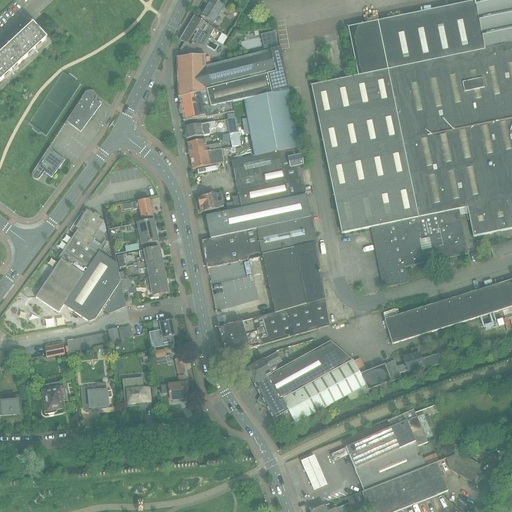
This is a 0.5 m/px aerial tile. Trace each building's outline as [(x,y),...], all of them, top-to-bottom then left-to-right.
[(210,0),(201,15),(209,21),(214,23),(225,6),(214,0),(210,0)] [(371,232),(383,290),(408,285),(404,268),(468,255),(459,211),(467,209),(473,238),(511,230),(511,0),(474,0),(475,2),(347,28),(357,78),(310,87),(341,238),(371,232)] [(194,17),(189,26),(203,35),(209,38),(214,29),(203,22),(194,17)] [(33,26),(28,31),(10,48),(8,46),(22,62),(32,53),(33,54),(34,54),(32,52),(36,49),(37,50),(36,49),(46,39),(32,24),(31,24),(33,26)] [(189,26),(180,40),(184,43),(180,50),(181,50),(181,56),(181,58),(195,56),(195,50),(198,43),(202,45),(204,46),(207,40),(208,40),(209,38),(203,35),(189,26)] [(218,41),(224,45),(228,37),(226,36),(222,34),(218,41)] [(9,48),(4,53),(0,56),(0,82),(8,75),(10,76),(10,75),(9,74),(12,71),(13,72),(14,72),(13,71),(22,62),(8,46),(9,48)] [(281,48),(270,51),(210,66),(206,67),(205,58),(205,56),(181,58),(177,58),(179,98),(207,93),(210,107),(233,103),(244,100),(288,91),(281,48)] [(85,93),(84,94),(66,122),(81,133),(101,105),(95,101),(96,99),(96,97),(96,96),(96,95),(95,94),(94,93),(93,92),(92,92),(91,91),(90,91),(88,91),(87,92),(86,92),(85,93)] [(227,204),(228,212),(306,195),(300,166),(303,165),(300,146),(299,146),(288,91),(244,100),(254,157),(232,161),(239,197),(232,198),(233,203),(227,204)] [(235,112),(233,103),(210,107),(207,93),(179,98),(184,122),(235,112)] [(238,132),(235,119),(227,121),(229,134),(238,132)] [(215,122),(194,126),(185,128),(187,139),(197,137),(203,136),(202,131),(216,128),(215,122)] [(241,146),(238,132),(229,134),(232,148),(239,147),(238,146),(241,146)] [(188,143),(190,155),(217,150),(221,149),(221,144),(206,146),(205,140),(197,141),(188,143)] [(49,149),(33,173),(32,174),(32,175),(32,176),(32,177),(32,178),(33,179),(34,180),(35,180),(36,180),(37,180),(38,180),(39,179),(44,173),(52,178),(65,161),(49,149)] [(217,150),(190,155),(190,157),(191,157),(193,168),(192,168),(193,170),(202,168),(224,163),(221,149),(217,150)] [(201,207),(203,213),(219,209),(223,208),(220,194),(198,199),(200,207),(201,207)] [(219,329),(223,343),(327,313),(315,246),(316,246),(308,195),(306,195),(228,212),(206,216),(210,239),(202,241),(207,269),(263,256),(275,313),(219,329)] [(123,205),(124,210),(132,209),(132,211),(139,209),(141,219),(153,216),(149,200),(123,205)] [(76,237),(90,247),(95,239),(93,238),(104,222),(98,218),(100,216),(94,213),(93,215),(87,210),(76,227),(81,230),(76,237)] [(154,220),(144,222),(137,224),(141,245),(158,242),(156,234),(157,234),(156,228),(155,228),(154,220)] [(120,283),(118,273),(117,266),(90,247),(76,237),(66,253),(63,251),(59,259),(61,260),(36,298),(58,313),(59,313),(64,306),(89,323),(95,321),(102,310),(120,283)] [(136,259),(137,265),(162,260),(159,248),(144,251),(139,252),(141,258),(136,259)] [(147,268),(149,275),(164,272),(162,260),(137,265),(139,270),(147,268)] [(164,272),(149,275),(150,280),(147,280),(149,288),(151,288),(153,296),(154,296),(155,298),(158,297),(159,295),(168,293),(164,272)] [(129,279),(124,280),(120,281),(120,283),(122,292),(129,291),(128,288),(131,288),(129,279)] [(511,280),(385,320),(393,345),(511,308),(511,280)] [(120,283),(102,310),(109,314),(125,307),(122,292),(120,283)] [(327,313),(223,343),(227,357),(329,327),(327,313)] [(169,322),(169,319),(153,322),(154,328),(160,326),(163,339),(171,338),(171,337),(177,336),(174,321),(169,322)] [(130,327),(124,328),(119,329),(121,340),(132,337),(130,327)] [(109,331),(108,331),(110,342),(111,342),(111,341),(118,340),(116,330),(109,331)] [(109,346),(106,332),(99,333),(102,347),(109,346)] [(102,347),(99,333),(93,334),(95,348),(102,347)] [(95,348),(93,334),(86,336),(89,350),(95,348)] [(89,350),(86,336),(79,337),(82,351),(89,350)] [(82,351),(79,337),(73,338),(76,352),(82,351)] [(76,352),(73,338),(66,340),(67,343),(69,354),(76,352)] [(44,348),(46,358),(65,355),(69,354),(67,343),(63,344),(44,348)] [(279,372),(254,384),(254,385),(261,397),(258,402),(266,406),(280,431),(294,423),(295,425),(367,385),(369,391),(402,377),(401,372),(408,370),(408,371),(421,367),(422,370),(442,364),(439,353),(431,356),(428,349),(404,358),(405,363),(398,366),(396,360),(361,372),(353,359),(334,343),(279,372)] [(247,371),(254,384),(279,372),(276,366),(282,363),(277,354),(252,368),(248,360),(243,363),(242,364),(240,365),(239,367),(242,371),(244,372),(247,371)] [(175,360),(178,374),(185,373),(182,358),(175,360)] [(179,385),(161,386),(162,395),(170,394),(170,401),(172,401),(172,403),(178,402),(178,400),(188,399),(187,384),(186,384),(185,376),(178,377),(179,385)] [(126,382),(123,386),(123,393),(124,393),(124,392),(127,392),(128,405),(150,403),(149,388),(136,389),(135,384),(131,381),(126,382)] [(41,387),(44,400),(46,410),(45,411),(44,411),(44,412),(44,413),(44,414),(45,415),(46,415),(55,413),(56,413),(57,412),(57,411),(57,410),(64,409),(63,402),(66,402),(63,388),(62,388),(61,383),(41,387)] [(98,385),(98,388),(98,393),(89,393),(89,389),(81,390),(83,403),(89,402),(90,408),(98,408),(98,410),(106,409),(106,407),(108,407),(107,398),(112,398),(111,392),(107,392),(106,392),(106,384),(98,385)] [(20,396),(0,397),(2,417),(19,415),(18,404),(21,404),(20,396)] [(364,491),(426,468),(426,467),(423,459),(418,447),(428,443),(418,419),(414,411),(395,420),(398,427),(344,449),(335,453),(336,455),(334,456),(335,460),(348,455),(364,491)] [(451,471),(463,478),(472,483),(481,466),(472,461),(458,454),(446,459),(451,471)] [(371,511),(400,511),(449,494),(443,479),(437,465),(364,493),(371,511)] [(364,504),(360,493),(354,495),(358,506),(364,504)]
